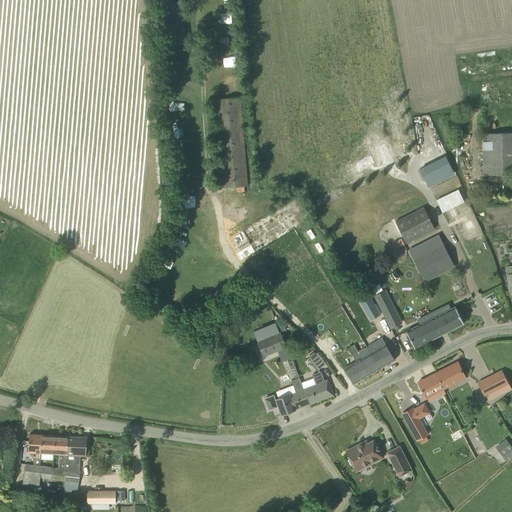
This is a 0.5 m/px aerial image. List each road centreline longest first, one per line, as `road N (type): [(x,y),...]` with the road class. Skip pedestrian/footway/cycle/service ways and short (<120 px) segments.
road 1 (unclassified): [(0,400),(211,443),(262,441),(458,343),(511,329)]
road 2 (track): [(355,397),(316,341),(231,259),(210,176)]
